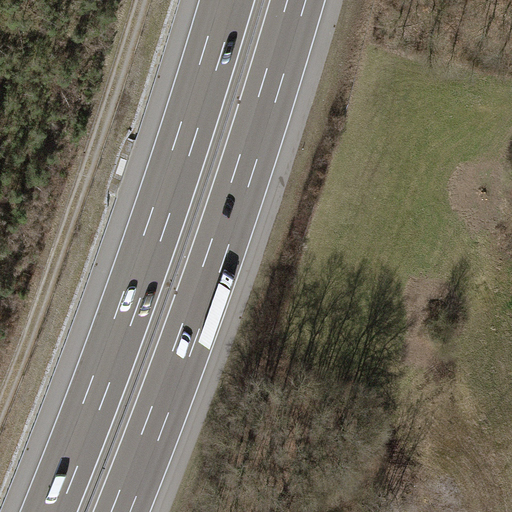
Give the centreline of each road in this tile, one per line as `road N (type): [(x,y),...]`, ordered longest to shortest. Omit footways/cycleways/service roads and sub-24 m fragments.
road 1 (motorway): [(227,0),(153,234),(49,511)]
road 2 (motorway): [(122,511),(217,256),(298,0)]
road 3 (track): [(0,411),(141,0)]
